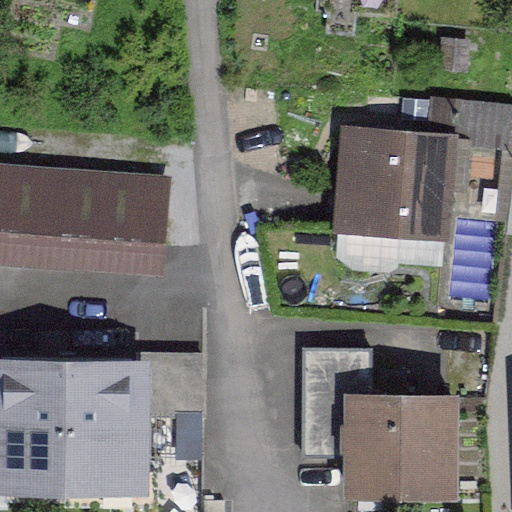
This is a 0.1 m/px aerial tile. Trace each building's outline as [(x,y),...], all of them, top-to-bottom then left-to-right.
[(456,231),(465,125),(354,116),(346,223),(456,231)] [(0,245),(166,264),(177,171),(0,151),(0,245)] [(345,452),(345,386),(372,386),(372,345),(306,344),(304,451),(345,452)] [(0,489),(67,490),(68,351),(0,350),(0,489)] [(152,411),(152,352),(68,351),(67,490),(151,490),(152,411)] [(180,353),(152,352),(152,411),(179,411),(180,353)] [(206,353),(180,353),(179,411),(205,411),(206,353)] [(459,492),(459,385),(372,386),(345,386),(345,452),(345,493),(459,492)] [(225,511),(226,498),(204,498),(203,511),(225,511)]
